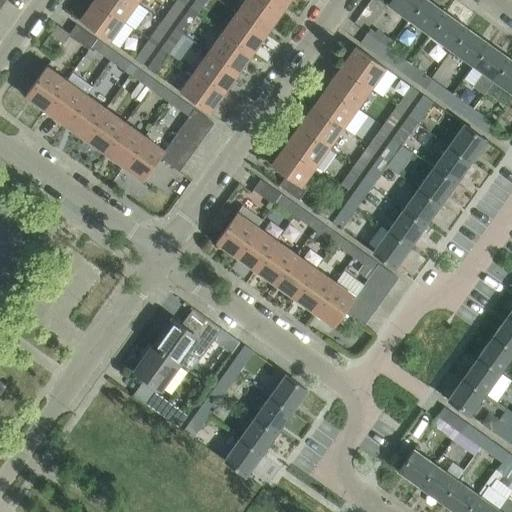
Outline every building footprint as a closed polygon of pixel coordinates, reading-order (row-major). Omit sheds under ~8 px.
[(123,20),(94,0),(92,0),(79,19),(109,40),(123,20)] [(137,1),(136,0),(94,0),(123,20),(129,24),(143,5),(137,1)] [(170,24),(184,4),(177,0),(174,0),(162,18),(170,24)] [(196,13),(205,0),(193,0),(188,8),(196,13)] [(266,33),(280,14),(260,0),(244,0),(236,12),(266,33)] [(260,0),(280,14),(289,0),(260,0)] [(409,18),(421,0),(389,0),(387,3),(409,18)] [(430,34),(446,12),(429,0),(421,0),(409,18),(430,34)] [(182,33),(196,13),(188,8),(174,27),(182,33)] [(251,53),(266,33),(236,12),(222,32),(251,53)] [(451,49),(467,27),(446,12),(430,34),(451,49)] [(156,44),(170,24),(162,18),(148,38),(156,44)] [(96,38),(76,24),(69,34),(89,48),(91,44),(96,38)] [(168,52),(182,33),(174,27),(160,47),(168,52)] [(473,64),(488,42),(467,27),(451,49),(473,64)] [(237,72),(251,53),(222,32),(208,51),(237,72)] [(367,32),(359,42),(381,57),(388,47),(367,32)] [(116,52),(96,38),(91,44),(111,58),(116,52)] [(142,63),(156,44),(148,38),(134,58),(142,63)] [(494,79),(509,57),(488,42),(473,64),(483,72),(474,85),(485,93),(494,79)] [(385,66),(372,57),(355,45),(341,65),(371,86),(385,66)] [(154,72),(168,52),(160,47),(146,66),(154,72)] [(410,62),(388,47),(381,57),(402,72),(410,62)] [(223,92),(237,72),(208,51),(194,71),(223,92)] [(135,66),(116,52),(111,58),(131,72),(135,66)] [(511,59),(509,57),(494,79),(511,92),(511,59)] [(431,78),(410,62),(402,72),(424,88),(431,78)] [(45,109),(66,79),(46,65),(25,95),(45,109)] [(371,86),(341,65),(327,85),(356,106),(371,86)] [(155,80),(135,66),(131,72),(150,87),(155,80)] [(209,112),(223,92),(194,71),(180,90),(209,112)] [(452,93),(431,78),(424,88),(445,103),(452,93)] [(65,123),(86,93),(66,79),(45,109),(65,123)] [(175,94),(155,80),(150,87),(170,101),(175,94)] [(356,106),(327,85),(313,105),(342,125),(356,106)] [(417,90),(409,85),(396,104),(403,109),(417,90)] [(84,137),(106,107),(86,93),(65,123),(84,137)] [(473,108),(452,93),(445,103),(466,118),(473,108)] [(194,108),(175,94),(170,101),(190,115),(194,108)] [(423,94),(408,115),(417,122),(433,101),(423,94)] [(389,129),(403,109),(396,104),(381,124),(389,129)] [(342,125),(313,105),(299,124),(328,145),(342,125)] [(104,151),(125,121),(106,107),(84,137),(104,151)] [(214,122),(194,108),(190,115),(187,118),(207,132),(214,122)] [(495,123),(480,112),(473,108),(466,118),(488,133),(495,123)] [(402,144),(417,122),(408,115),(392,137),(402,144)] [(207,132),(187,118),(180,128),(200,141),(207,132)] [(124,165),(145,136),(125,121),(104,151),(124,165)] [(470,160),(486,139),(464,123),(448,145),(470,160)] [(328,145),(299,124),(285,144),(314,165),(328,145)] [(375,149),(389,129),(381,124),(367,143),(375,149)] [(200,141),(180,128),(174,137),(193,151),(200,141)] [(143,179),(160,156),(165,150),(145,136),(124,165),(143,179)] [(193,151),(174,137),(167,147),(186,161),(193,151)] [(387,165),(402,144),(392,137),(377,158),(387,165)] [(361,168),(375,149),(367,143),(353,163),(361,168)] [(314,165),(285,144),(271,164),(286,174),(279,185),(299,199),(306,188),(300,184),(314,165)] [(455,181),(470,160),(448,145),(433,166),(455,181)] [(179,170),(186,161),(167,147),(165,150),(160,156),(179,170)] [(372,186),(387,165),(377,158),(362,179),(372,186)] [(347,187),(361,168),(353,163),(340,182),(347,187)] [(440,203),(455,181),(433,166),(418,187),(440,203)] [(280,193),(260,179),(253,189),(272,203),(280,193)] [(357,208),(372,186),(362,179),(347,201),(357,208)] [(425,224),(440,203),(418,187),(403,209),(425,224)] [(299,207),(280,193),(272,203),(273,203),(275,200),(294,214),(299,207)] [(318,213),(326,219),(336,205),(327,199),(318,213)] [(341,229),(357,208),(347,201),(331,222),(341,229)] [(319,221),(299,207),(294,214),(314,228),(319,221)] [(410,246),(425,224),(403,209),(388,230),(410,246)] [(235,255),(257,225),(237,211),(216,241),(235,255)] [(339,235),(319,221),(314,228),(334,242),(339,235)] [(255,269),(276,239),(257,225),(235,255),(255,269)] [(394,267),(410,246),(388,230),(372,251),(394,267)] [(359,249),(339,235),(334,242),(354,256),(359,249)] [(275,283),(296,253),(276,239),(255,269),(275,283)] [(378,263),(359,249),(354,256),(363,263),(357,271),(367,278),(371,273),(378,263)] [(294,297),(316,267),(296,253),(275,283),(294,297)] [(398,277),(378,263),(371,273),(391,287),(398,277)] [(314,311),(335,281),(316,267),(294,297),(314,311)] [(371,273),(367,278),(365,282),(384,296),(391,287),(371,273)] [(334,325),(344,311),(351,302),(355,296),(335,281),(314,311),(334,325)] [(384,296),(365,282),(358,292),(377,306),(384,296)] [(358,292),(355,296),(351,302),(370,316),(377,306),(358,292)] [(370,316),(351,302),(344,311),(363,325),(370,316)] [(210,344),(221,327),(193,307),(181,324),(172,317),(153,344),(181,364),(192,350),(200,356),(210,344)] [(511,316),(508,314),(493,335),(511,348),(511,316)] [(511,354),(511,348),(493,335),(478,356),(499,372),(511,354)] [(181,364),(153,344),(134,370),(163,390),(181,364)] [(260,355),(254,351),(245,344),(229,366),(238,372),(242,367),(249,371),(260,355)] [(499,372),(478,356),(462,377),(484,393),(499,372)] [(223,394),(238,372),(229,366),(214,387),(223,394)] [(292,410),(307,389),(285,373),(270,395),(292,410)] [(484,393),(462,377),(447,399),(469,414),(484,393)] [(208,415),(223,394),(214,387),(198,408),(208,415)] [(187,414),(160,394),(151,407),(178,426),(187,414)] [(276,432),(292,410),(270,395),(255,416),(276,432)] [(459,430),(465,421),(444,406),(433,422),(454,437),(459,430)] [(193,437),(204,420),(208,415),(198,408),(183,430),(193,437)] [(510,442),(511,439),(511,412),(506,409),(492,429),(510,442)] [(261,453),(276,432),(255,416),(239,438),(261,453)] [(486,436),(465,421),(459,430),(480,445),(486,436)] [(508,451),(486,436),(480,445),(501,461),(508,451)] [(246,475),(261,453),(239,438),(224,459),(246,475)] [(419,485),(435,463),(414,448),(398,470),(419,485)] [(511,454),(508,451),(501,461),(511,468),(511,454)] [(441,500),(456,478),(435,463),(419,485),(441,500)] [(484,485),(491,490),(503,473),(496,468),(484,485)] [(457,511),(464,511),(478,493),(456,478),(441,500),(457,511)] [(496,511),(499,509),(478,493),(464,511),(496,511)]
